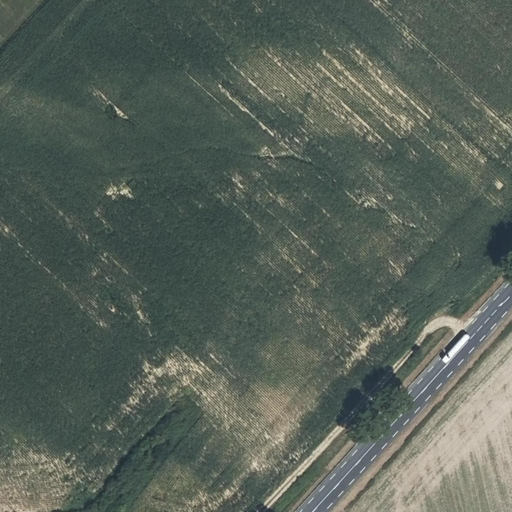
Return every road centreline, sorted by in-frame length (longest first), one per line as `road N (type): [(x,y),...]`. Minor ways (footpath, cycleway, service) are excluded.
road 1 (track): [(474,333),(447,320),(423,330),(253,511)]
road 2 (primary): [(511,291),(312,511)]
